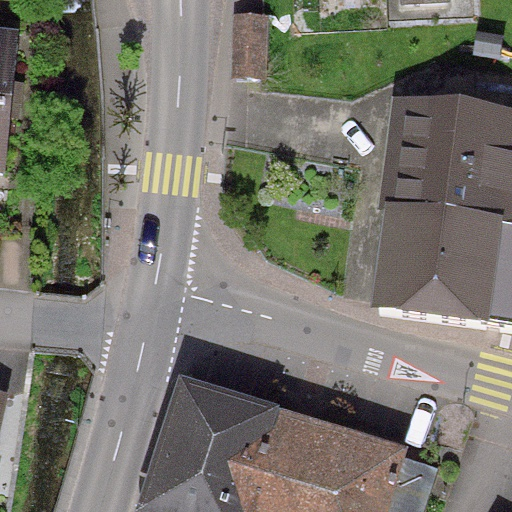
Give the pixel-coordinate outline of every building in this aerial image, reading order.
[(233,12),(230,78),(267,79),(270,14),(233,12)] [(15,81),(20,29),(0,27),(0,173),(7,174),(13,117),(15,81)] [(25,82),(15,81),(13,117),(22,117),(25,82)] [(384,210),(371,306),(511,325),(511,112),(393,96),(378,209),(384,210)] [(280,404),(178,373),(136,511),(139,511),(387,511),(405,458),(408,445),(279,407),(280,404)] [(0,391),(0,435),(10,393),(0,391)] [(423,511),(438,468),(405,458),(387,511),(423,511)]
